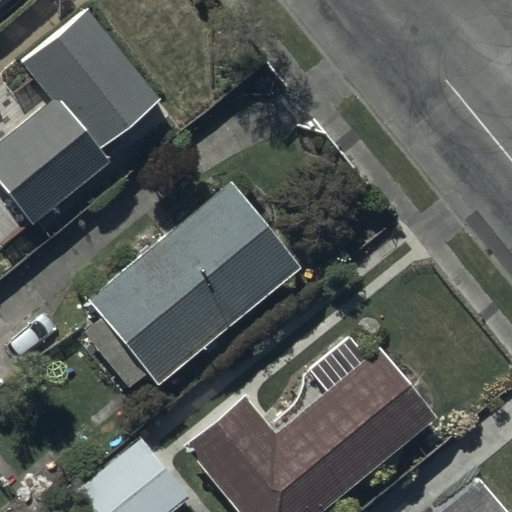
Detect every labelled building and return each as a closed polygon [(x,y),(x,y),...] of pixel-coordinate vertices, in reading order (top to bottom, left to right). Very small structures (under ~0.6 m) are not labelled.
[(84,11),(15,68),(47,106),(0,144),(0,204),(24,234),(105,168),(97,158),(162,105),(84,11)] [(227,191),(85,306),(99,323),(80,338),(125,394),(143,379),(154,393),(298,278),(227,191)] [(243,402),(180,453),(228,511),(323,511),(431,424),(374,354),(365,361),(345,337),(252,413),(243,402)] [(143,441),(72,498),(83,511),(175,511),(190,500),(143,441)] [(501,511),(479,484),(444,511),(501,511)]
